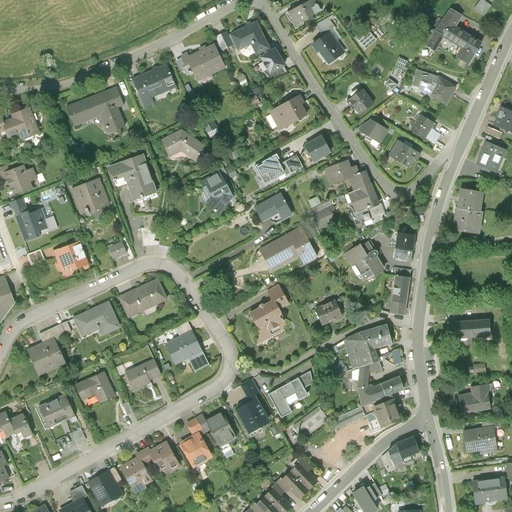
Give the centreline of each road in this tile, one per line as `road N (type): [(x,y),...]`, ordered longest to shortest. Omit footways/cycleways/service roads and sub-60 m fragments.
road 1 (residential): [(0,378),(33,311),(160,259),(205,308),(234,352),(236,373),(44,482),(0,498)]
road 2 (residential): [(463,141),(426,180),(401,193),(382,182),(259,0)]
road 3 (residential): [(430,422),(417,326),(432,230),(463,141)]
road 4 (residential): [(245,0),(106,73),(24,94),(0,91)]
road 5 (residential): [(312,511),(372,453),(430,422)]
